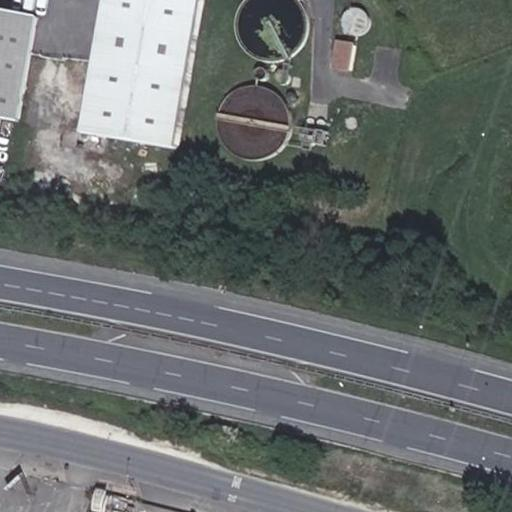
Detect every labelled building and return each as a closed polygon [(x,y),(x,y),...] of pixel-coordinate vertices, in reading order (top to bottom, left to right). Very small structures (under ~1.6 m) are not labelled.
[(213,0),(114,0),(89,142),(186,157),(213,0)] [(313,26),(310,12),(302,0),(246,0),(240,7),(236,23),(239,41),(248,54),(260,62),(277,65),(293,60),(304,51),(310,39),(313,26)] [(360,34),(368,30),(371,21),(367,12),(358,8),(349,11),(344,19),(346,27),(351,33),(360,34)] [(49,18),(0,9),(0,118),(28,122),(49,18)] [(330,73),(348,76),(351,47),(333,45),(330,73)] [(313,134),(316,117),(312,101),(303,89),(287,80),(269,80),(252,90),(241,106),(240,125),(246,139),(257,150),(273,156),(291,153),(303,146),(313,134)] [(336,122),(338,119),(339,115),(336,112),(332,111),(328,114),(328,118),(331,121),(336,122)] [(338,119),(343,123),(344,123),(347,122),(349,121),(350,116),(347,113),(344,112),(343,112),(340,115),(338,119)] [(338,140),(341,137),(342,125),(336,122),(329,124),(325,130),(329,138),(338,140)]
